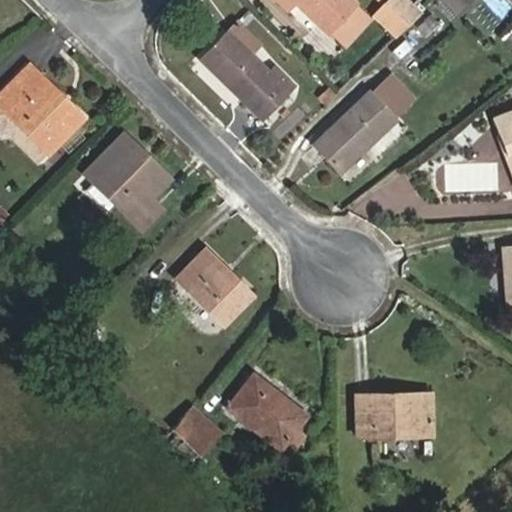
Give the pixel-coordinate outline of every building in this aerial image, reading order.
[(275,0),(294,17),(303,7),(295,0),(275,0)] [(371,10),(360,0),(295,0),(303,7),(341,42),(371,10)] [(438,22),(414,0),(412,0),(402,10),(426,32),(438,22)] [(355,55),(385,23),(371,10),(341,42),(355,55)] [(414,44),(426,32),(402,10),(391,22),(414,44)] [(271,58),(247,35),(241,42),(264,66),(271,58)] [(291,73),(281,82),(264,66),(241,42),(216,69),(278,129),(313,92),(291,73)] [(80,102),(45,68),(8,107),(61,160),(90,132),(70,112),(80,102)] [(428,115),(401,86),(383,103),(406,129),(410,132),(428,115)] [(90,132),(100,122),(80,102),(70,112),(90,132)] [(406,129),(383,103),(328,153),(355,184),(410,132),(406,129)] [(0,139),(4,144),(21,143),(51,172),(61,160),(8,107),(0,115),(0,139)] [(130,210),(159,237),(182,216),(170,204),(188,185),(138,137),(126,151),(135,160),(115,181),(117,183),(137,203),(130,210)] [(135,160),(126,151),(98,180),(109,190),(117,183),(115,181),(135,160)] [(137,203),(117,183),(109,190),(104,195),(125,215),(130,210),(137,203)] [(0,202),(0,239),(1,240),(20,222),(0,202)] [(255,291),(221,262),(212,273),(247,300),(255,291)] [(247,300),(212,273),(192,295),(241,336),(269,302),(255,291),(247,300)] [(266,382),(241,412),(292,454),(318,423),(266,382)] [(418,398),(373,400),(374,445),(446,444),(446,410),(418,411),(418,398)] [(446,410),(446,398),(418,398),(418,411),(446,410)] [(210,459),(228,437),(201,414),(184,434),(210,459)]
